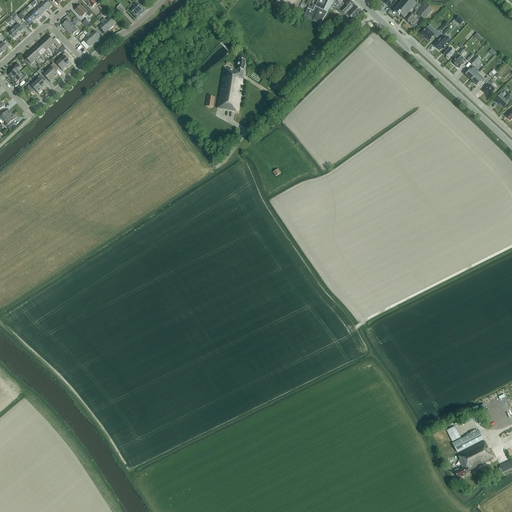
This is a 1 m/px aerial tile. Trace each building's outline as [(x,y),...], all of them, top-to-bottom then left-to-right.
[(49,9),(52,6),(46,0),(45,0),(41,5),(46,11),(48,9),(49,9)] [(317,0),(313,11),(307,9),(303,17),(320,24),(332,6),(335,0),(317,0)] [(335,0),(332,6),(337,9),(343,3),(342,2),(342,0),(335,0)] [(345,15),(355,5),(348,0),(345,4),(343,3),(337,9),(344,15),(345,15)] [(402,0),(394,10),(404,19),(404,18),(413,8),(417,3),(413,0),(402,0)] [(413,8),(416,11),(413,15),(412,13),(406,20),(405,20),(414,28),(420,21),(423,19),(424,20),(432,10),(426,4),(424,7),(418,2),(417,3),(413,8)] [(103,3),(99,6),(104,11),(107,8),(103,3)] [(135,7),(130,12),(137,19),(145,11),(138,4),(136,3),(133,6),(135,7)] [(44,13),(46,11),(41,5),(35,10),(41,16),(44,13)] [(82,17),(84,15),(86,13),(88,15),(90,17),(92,14),(84,5),(82,7),(80,6),(76,10),(82,17)] [(122,15),(125,11),(120,5),(116,9),(122,15)] [(349,20),(348,19),(349,16),(353,20),(361,11),(355,6),(347,14),(345,18),(342,21),(344,23),(345,24),(349,20)] [(38,18),(38,19),(41,16),(35,10),(30,14),(36,20),(38,18)] [(25,19),(30,26),(34,23),(33,23),(36,20),(30,14),(25,19)] [(463,21),(458,16),(455,20),(460,25),(463,21)] [(22,24),(17,17),(14,20),(18,24),(9,32),(12,35),(9,37),(12,40),(15,38),(24,30),(20,26),(22,24)] [(115,23),(110,17),(106,21),(104,18),(102,20),(110,29),(113,26),(113,25),(115,23)] [(68,20),(62,25),(64,27),(64,28),(66,31),(75,23),(74,21),(72,23),(68,20)] [(103,24),(99,27),(104,33),(107,31),(107,32),(110,29),(102,20),(101,21),(103,24)] [(70,33),(72,36),(78,31),(74,27),(77,25),(75,23),(66,31),(69,34),(70,33)] [(426,28),(421,33),(422,34),(422,35),(424,37),(424,36),(430,41),(434,36),(437,39),(441,34),(439,31),(438,32),(433,28),(432,29),(429,26),(430,25),(429,25),(426,28)] [(444,25),(439,30),(442,33),(447,27),(444,25)] [(98,40),(98,39),(100,37),(95,31),(91,35),(89,32),(87,34),(95,43),(98,40)] [(88,38),(84,41),(89,47),(92,45),(95,43),(87,34),(86,35),(88,38)] [(58,48),(60,46),(58,45),(60,43),(56,38),(53,40),(49,36),(44,40),(50,47),(51,46),(54,44),(58,48)] [(452,41),(447,37),(445,39),(443,36),(440,40),(434,45),(440,50),(442,49),(441,48),(442,48),(444,50),(452,41)] [(51,46),(50,47),(44,40),(39,44),(46,52),(47,51),(50,48),(53,52),(55,50),(51,46)] [(41,56),(42,55),(45,52),(48,56),(50,54),(47,51),(46,52),(39,44),(34,49),(41,56)] [(444,54),(449,59),(455,52),(450,48),(444,54)] [(42,55),(41,56),(34,49),(30,53),(36,60),(37,59),(40,57),(44,60),(45,59),(42,55)] [(30,53),(25,57),(32,65),(35,61),(39,65),(41,63),(37,59),(36,60),(30,53)] [(69,57),(65,53),(61,56),(63,58),(60,60),(67,67),(71,64),(67,59),(69,57)] [(453,63),(459,69),(463,64),(465,62),(466,61),(465,60),(459,54),(456,57),(457,58),(453,63)] [(476,54),(470,61),(473,64),(479,57),(476,54)] [(63,71),(67,67),(60,60),(58,62),(56,61),(55,62),(52,59),(50,61),(53,64),(57,69),(59,67),(63,71)] [(223,74),(217,108),(238,112),(243,80),(244,80),(244,77),(243,77),(244,71),(246,60),(239,59),(237,71),(224,68),(223,74)] [(19,69),(20,68),(19,67),(17,64),(11,69),(13,71),(9,75),(13,79),(20,73),(18,70),(19,69)] [(50,69),(48,71),(54,79),(58,75),(54,71),(57,69),(53,64),(49,67),(50,69)] [(473,67),(470,70),(465,75),(471,80),(478,73),(479,72),(477,71),(473,67)] [(50,82),(54,79),(48,71),(45,73),(44,72),(43,71),(42,72),(39,70),(37,72),(40,75),(44,80),(46,78),(50,82)] [(27,77),(24,74),(22,75),(20,73),(13,79),(16,83),(19,81),(22,83),(27,77)] [(481,85),(484,81),(486,84),(487,83),(490,79),(488,77),(485,80),(478,73),(471,80),(477,86),(479,83),(481,85)] [(44,80),(40,75),(36,79),(38,80),(35,83),(42,90),(46,86),(42,82),(44,80)] [(484,92),(489,96),(497,87),(493,83),(493,82),(490,79),(487,83),(489,85),(484,92)] [(32,83),(28,87),(32,91),(34,89),(38,94),(42,90),(35,83),(33,85),(32,83)] [(505,99),(502,97),(503,95),(501,93),(494,101),(496,103),(497,102),(503,108),(511,98),(511,97),(509,95),(505,99)] [(215,97),(208,96),(206,106),(213,108),(215,97)] [(5,121),(12,115),(8,110),(4,115),(2,112),(0,114),(0,121),(1,120),(3,123),(5,121)] [(5,125),(9,129),(13,125),(11,123),(16,119),(12,115),(5,121),(7,124),(5,125)] [(474,416),(458,421),(460,426),(476,420),(474,416)] [(455,426),(446,431),(452,442),(461,438),(455,426)] [(457,453),(483,440),(478,430),(452,443),(457,453)] [(494,459),(484,441),(457,455),(460,460),(458,460),(463,468),(459,470),(458,469),(455,471),(455,472),(454,472),(458,479),(470,472),(470,471),(494,459)] [(507,458),(500,461),(503,468),(510,465),(507,458)]
